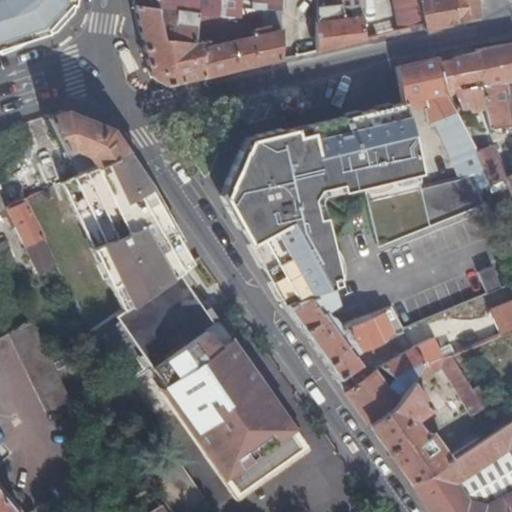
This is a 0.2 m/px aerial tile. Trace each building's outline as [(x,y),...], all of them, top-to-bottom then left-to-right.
[(72,0),(0,0),(0,49),(41,36),(72,0)] [(133,0),(132,7),(209,14),(238,17),(238,9),(238,0),(133,0)] [(251,0),(251,10),(260,10),(268,10),(268,14),(260,16),(260,28),(262,27),(266,27),(267,32),(273,31),(274,11),(281,11),(281,0),(251,0)] [(294,0),(294,20),(295,56),(314,52),(315,54),(318,54),(317,22),(315,0),(294,0)] [(365,47),(364,40),(360,0),(338,0),(339,12),(334,13),(331,16),(331,20),(336,20),(339,51),(365,47)] [(403,30),(423,25),(419,0),(412,0),(399,3),(403,30)] [(477,0),(419,0),(423,25),(424,31),(479,19),(477,0)] [(209,14),(132,7),(149,76),(166,87),(234,71),(233,41),(219,44),(217,35),(194,36),(197,20),(209,21),(209,14)] [(317,22),(318,54),(339,51),(336,20),(331,20),(317,22)] [(247,37),(248,68),(279,60),(279,30),(273,31),(267,32),(266,27),(262,27),(263,33),(247,37)] [(233,41),(234,71),(248,68),(247,37),(233,41)] [(476,55),(453,60),(459,90),(463,89),(478,86),(483,107),(489,129),(510,126),(504,82),(511,79),(511,42),(475,50),(476,55)] [(395,68),(403,102),(423,98),(427,118),(430,124),(436,122),(442,135),(463,127),(443,93),(437,63),(435,58),(395,68)] [(453,60),(437,63),(443,93),(459,90),(453,60)] [(478,86),(463,89),(468,110),(483,107),(478,86)] [(337,119),(330,121),(335,144),(345,190),(362,186),(365,195),(420,188),(403,102),(337,119)] [(92,167),(122,152),(107,130),(100,127),(62,112),(45,117),(63,153),(70,149),(86,155),(92,167)] [(335,144),(330,121),(245,142),(221,197),(254,255),(264,252),(264,244),(265,232),(266,222),(269,211),(273,201),(277,193),(284,182),(293,172),(296,168),(304,161),(312,156),(323,149),(335,144)] [(463,127),(442,135),(462,177),(472,174),(502,165),(495,146),(477,152),(463,127)] [(345,190),(335,144),(323,149),(312,156),(304,161),(311,196),(315,189),(337,184),(339,191),(345,190)] [(147,187),(122,152),(92,167),(75,175),(60,183),(121,312),(142,298),(177,274),(199,259),(147,187)] [(311,196),(304,161),(296,168),(293,172),(284,182),(277,193),(277,198),(303,197),(304,201),(309,201),(309,200),(311,196)] [(462,177),(420,188),(365,195),(375,236),(386,233),(390,243),(484,206),(472,174),(462,177)] [(266,222),(283,247),(315,238),(326,239),(321,217),(314,219),(309,201),(304,201),(303,197),(277,198),(277,193),(273,201),(269,211),(266,222)] [(24,201),(6,210),(24,247),(42,239),(35,225),(26,205),(24,201)] [(264,244),(264,252),(283,247),(266,222),(265,232),(264,244)] [(264,252),(254,255),(273,291),(334,270),(326,239),(315,238),(283,247),(264,252)] [(38,278),(56,269),(42,239),(24,247),(38,278)] [(0,259),(4,267),(16,262),(5,241),(0,243),(0,259)] [(273,291),(281,305),(329,288),(337,285),(334,270),(273,291)] [(488,297),(503,291),(494,270),(480,276),(488,297)] [(113,318),(150,370),(213,325),(206,316),(177,274),(142,298),(121,312),(113,318)] [(329,288),(281,305),(336,380),(357,365),(350,355),(356,351),(343,329),(342,326),(336,330),(334,327),(333,322),(328,315),(326,315),(323,309),(335,303),(329,288)] [(500,336),(511,331),(511,303),(488,313),(500,336)] [(218,307),(206,316),(213,325),(217,322),(225,316),(218,307)] [(343,329),(356,351),(401,333),(403,332),(396,321),(388,324),(382,312),(343,329)] [(8,335),(31,380),(54,367),(30,321),(8,335)] [(195,435),(207,429),(255,404),(255,405),(264,400),(223,344),(229,339),(217,322),(213,325),(150,370),(149,371),(180,414),(195,435)] [(406,388),(410,383),(413,377),(420,365),(437,361),(432,352),(426,341),(412,348),(410,349),(380,368),(406,388)] [(437,361),(450,358),(444,346),(432,352),(437,361)] [(483,408),(450,358),(437,361),(420,365),(413,377),(418,384),(441,369),(471,417),(483,408)] [(54,367),(31,380),(46,412),(67,402),(70,401),(54,367)] [(180,414),(149,371),(129,385),(160,429),(180,414)] [(345,393),(368,424),(396,401),(384,390),(373,373),(345,393)] [(389,452),(411,484),(448,460),(428,433),(429,432),(426,428),(420,432),(414,425),(411,425),(409,423),(429,408),(410,383),(406,388),(396,401),(368,424),(389,452)] [(280,422),(264,400),(255,405),(255,404),(207,429),(214,443),(205,448),(209,454),(214,452),(215,454),(245,438),(280,422)] [(511,511),(511,419),(490,433),(484,437),(448,460),(411,484),(429,511),(511,511)] [(257,453),(290,436),(280,422),(245,438),(253,455),(257,453)] [(484,437),(490,433),(487,428),(481,432),(484,437)] [(195,435),(205,448),(214,443),(207,429),(195,435)] [(257,453),(266,471),(298,448),(290,436),(257,453)] [(215,454),(222,467),(223,470),(253,455),(245,438),(215,454)] [(214,452),(209,454),(220,469),(222,467),(215,454),(214,452)] [(222,467),(220,469),(237,492),(266,471),(257,453),(253,455),(223,470),(222,467)] [(0,511),(30,511),(13,493),(8,497),(0,487),(0,511)]
